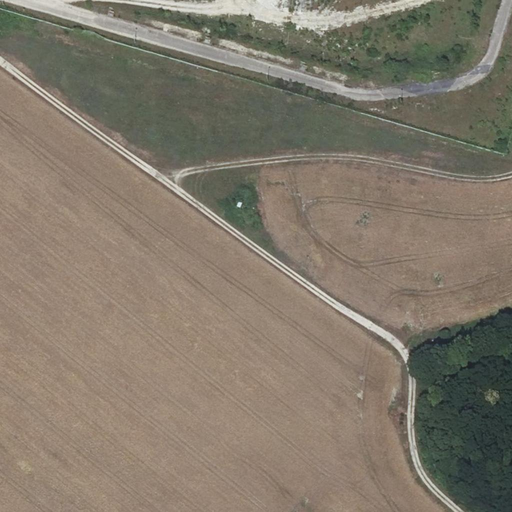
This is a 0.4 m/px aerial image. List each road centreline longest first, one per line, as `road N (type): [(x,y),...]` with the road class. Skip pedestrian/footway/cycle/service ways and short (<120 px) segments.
road 1 (track): [(511,173),(474,179),(342,155),(164,178),(0,61)]
road 2 (track): [(164,178),(402,350),(411,453),(456,511)]
